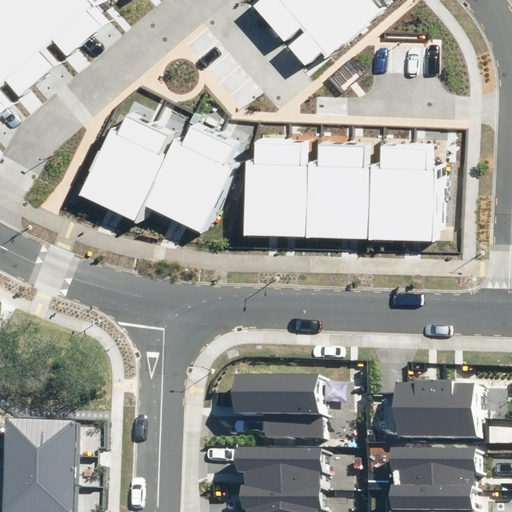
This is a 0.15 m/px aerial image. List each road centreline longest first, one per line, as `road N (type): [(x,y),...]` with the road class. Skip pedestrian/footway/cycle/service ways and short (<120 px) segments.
road 1 (residential): [(166,300),(511,315)]
road 2 (residential): [(0,207),(39,139),(196,0)]
road 3 (residential): [(158,511),(166,300)]
road 4 (residential): [(0,244),(73,279),(166,300)]
road 5 (residential): [(350,106),(511,109)]
